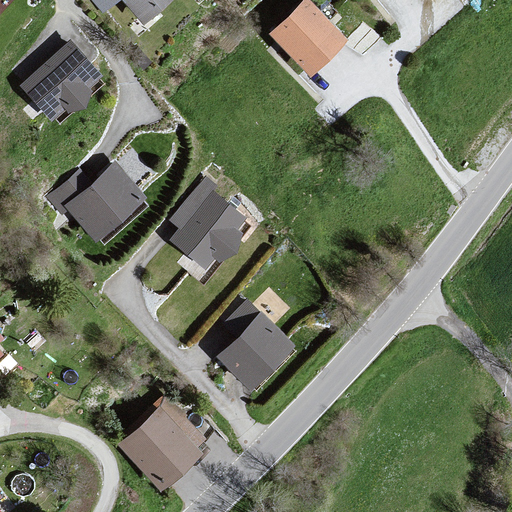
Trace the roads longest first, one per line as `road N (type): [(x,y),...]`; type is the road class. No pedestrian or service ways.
road 1 (tertiary): [(205,511),(386,322),(511,161)]
road 2 (residential): [(101,511),(109,473),(90,441),(47,425),(0,429)]
road 3 (track): [(511,402),(489,354),(413,289)]
